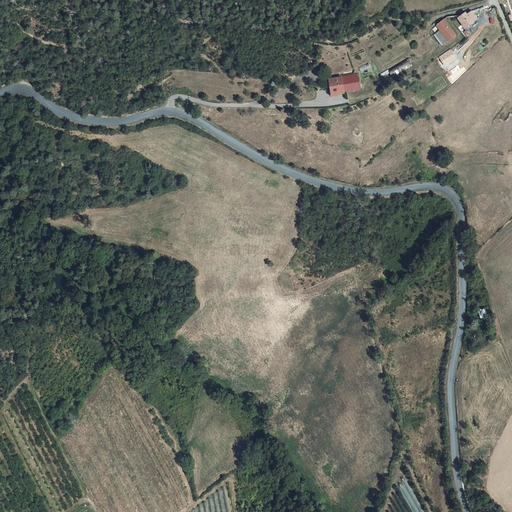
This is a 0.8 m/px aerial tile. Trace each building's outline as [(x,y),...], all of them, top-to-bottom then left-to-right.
[(468,14),(466,11),(460,15),(462,19),(465,22),(463,23),(466,27),(479,17),(474,9),(468,14)] [(438,24),(441,30),(444,34),(449,40),(457,34),(444,18),(438,24)] [(442,45),(446,42),(442,36),(444,34),(441,30),(434,35),(442,45)] [(458,61),(454,53),(442,60),(448,68),(458,61)] [(388,68),(380,74),(381,76),(389,71),(393,77),(410,65),(408,61),(410,60),(408,56),(389,69),(388,68)] [(359,88),(358,83),(353,84),(352,76),(329,79),(331,95),(359,91),(359,88)]
